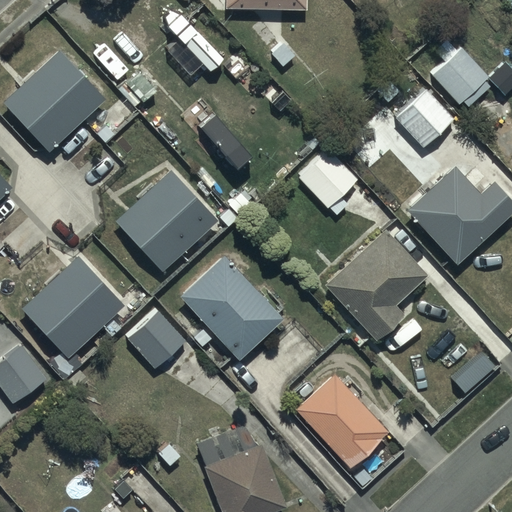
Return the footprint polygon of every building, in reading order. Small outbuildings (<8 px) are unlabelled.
[(442,57),(428,69),(455,99),(459,95),(465,102),(487,82),(481,76),(486,72),(459,42),(455,46),(444,34),(431,45),(442,57)] [(243,72),(216,45),(193,67),(219,93),(243,72)] [(104,100),(58,51),(3,103),(49,152),(104,100)] [(450,114),(422,84),(392,112),(420,143),(450,114)] [(249,156),(212,113),(197,126),(234,169),(249,156)] [(324,144),(295,172),(323,203),(356,173),(354,171),(356,168),(334,143),(328,148),(324,144)] [(452,258),(511,200),(511,199),(488,175),(476,186),(450,159),(398,210),(403,215),(407,212),(452,258)] [(217,221),(170,171),(115,222),(162,273),(217,221)] [(0,195),(10,186),(0,175),(0,195)] [(380,223),(320,278),(372,334),(400,309),(392,299),(424,270),(380,223)] [(222,255),(178,296),(237,359),(281,318),(222,255)] [(76,256),(19,308),(64,357),(121,306),(76,256)] [(158,311),(127,339),(153,368),(185,340),(158,311)] [(23,346),(0,362),(0,389),(11,405),(46,380),(23,346)] [(330,367),(292,402),(346,460),(384,425),(404,447),(422,430),(398,404),(385,416),(365,394),(360,399),(330,367)] [(242,418),(192,438),(221,511),(256,511),(281,502),(256,437),(250,439),(242,418)]
